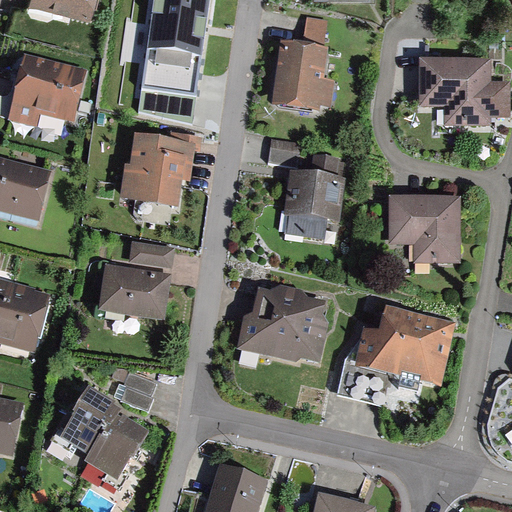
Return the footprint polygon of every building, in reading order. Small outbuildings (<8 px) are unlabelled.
[(31,0),(29,9),(91,23),(95,0),(31,0)] [(209,0),(154,0),(148,47),(202,55),(206,23),(209,0)] [(307,17),(304,42),(325,45),(328,20),(307,17)] [(298,42),(281,39),(272,104),(320,111),(321,105),(331,107),(335,80),(325,78),(329,46),(325,45),(304,42),(298,42)] [(202,55),(148,47),(142,88),(196,95),(202,55)] [(48,59),(24,53),(18,80),(8,119),(37,127),(39,114),(74,122),(87,69),(48,59)] [(491,57),(420,57),(419,106),(443,106),(443,125),(491,125),(491,118),(511,117),(510,81),(491,81),(491,57)] [(0,116),(8,119),(18,80),(14,80),(13,85),(12,90),(10,93),(9,94),(6,96),(3,96),(0,95),(0,116)] [(192,123),(196,95),(142,88),(139,112),(192,123)] [(171,138),(135,132),(131,164),(125,163),(120,198),(179,206),(183,180),(191,181),(192,171),(195,151),(196,141),(171,138)] [(172,132),(171,138),(196,141),(195,151),(201,151),(203,137),(172,132)] [(302,144),(271,139),(268,163),(298,168),(302,144)] [(314,155),(312,172),(343,176),(345,163),(339,162),(340,158),(314,155)] [(19,162),(0,156),(0,211),(39,221),(52,170),(19,162)] [(307,171),(292,169),(285,214),(288,215),(285,234),(325,240),(328,220),(340,222),(347,177),(343,176),(312,172),(307,171)] [(434,194),(389,194),(389,245),(413,245),(413,264),(461,264),(462,195),(434,194)] [(175,247),(133,241),(130,262),(172,268),(175,247)] [(106,263),(99,309),(165,319),(172,274),(143,269),(106,263)] [(0,331),(13,282),(1,279),(0,278),(0,331)] [(25,285),(13,282),(0,331),(0,343),(35,353),(50,294),(35,290),(36,288),(25,285)] [(280,284),(270,290),(289,293),(309,297),(303,290),(280,284)] [(270,290),(259,287),(253,312),(244,316),(237,349),(296,362),(301,358),(320,362),(329,323),(323,314),(326,301),(309,297),(289,293),(270,290)] [(458,321),(386,304),(380,330),(364,326),(363,332),(356,362),(355,365),(388,372),(401,375),(402,372),(420,376),(419,379),(442,385),(458,321)] [(356,362),(363,332),(345,359),(356,362)] [(356,362),(345,359),(337,395),(380,407),(388,372),(355,365),(356,362)] [(126,383),(130,373),(131,370),(118,365),(113,377),(126,383)] [(420,376),(402,372),(401,375),(399,386),(417,390),(419,379),(420,376)] [(156,384),(130,373),(126,383),(124,386),(127,387),(151,397),(156,384)] [(108,396),(89,384),(73,410),(75,411),(60,437),(87,453),(104,425),(109,428),(119,412),(121,409),(113,403),(115,400),(108,396)] [(124,386),(120,384),(114,397),(121,400),(127,387),(124,386)] [(154,398),(151,397),(127,387),(121,400),(149,412),(154,398)] [(0,454),(13,457),(25,402),(0,396),(0,454)] [(124,415),(119,412),(109,428),(104,425),(87,453),(83,460),(118,479),(130,456),(133,457),(149,431),(124,415)] [(269,479),(220,463),(204,511),(258,511),(259,511),(269,479)] [(354,500),(319,492),(314,511),(374,511),(377,505),(354,500)]
